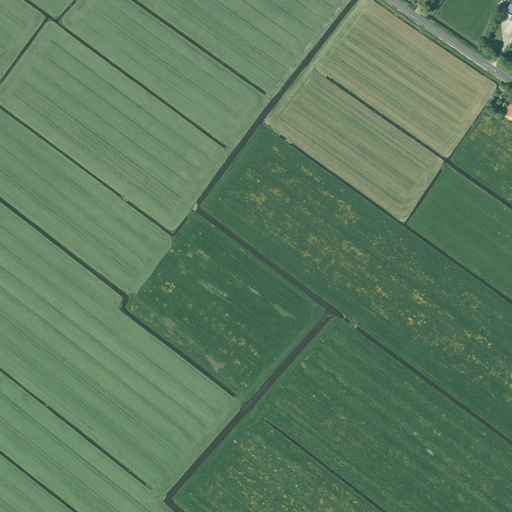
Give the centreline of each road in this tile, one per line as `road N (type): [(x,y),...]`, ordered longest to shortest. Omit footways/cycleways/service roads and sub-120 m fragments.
road 1 (tertiary): [(511,81),(392,0)]
road 2 (track): [(345,0),(268,97)]
